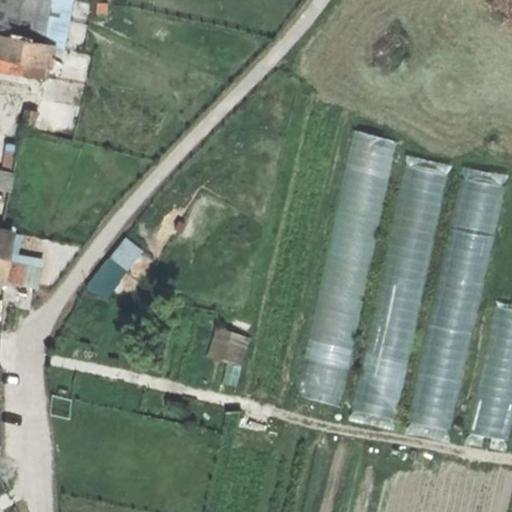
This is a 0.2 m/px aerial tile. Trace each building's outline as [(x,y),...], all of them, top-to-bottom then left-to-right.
[(41,47),(49,0),(0,0),(0,4),(0,60),(28,65),(26,78),(48,82),(53,48),(41,47)] [(349,129),(294,395),(342,405),(397,139),(349,129)] [(353,411),(396,420),(448,174),(405,165),(353,411)] [(0,284),(4,286),(13,235),(0,232),(0,201),(6,172),(0,171),(0,284)] [(405,431),(448,440),(502,184),(459,175),(405,431)] [(125,237),(108,259),(124,271),(141,249),(125,237)] [(108,259),(87,288),(108,296),(124,271),(108,259)] [(465,431),(509,440),(511,424),(511,305),(492,301),(465,431)] [(249,336),(214,325),(204,356),(239,367),(249,336)]
